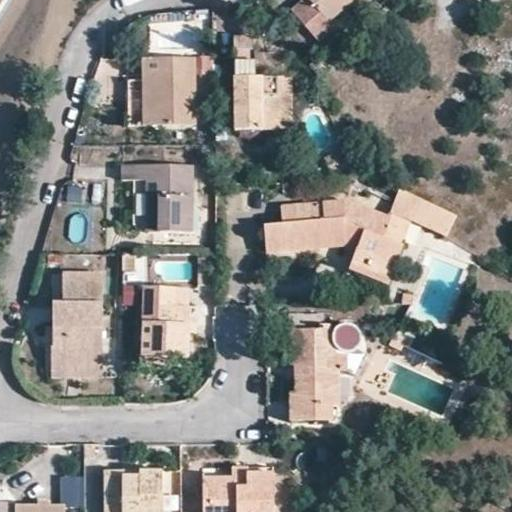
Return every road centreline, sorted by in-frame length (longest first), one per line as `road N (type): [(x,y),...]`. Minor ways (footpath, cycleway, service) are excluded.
road 1 (residential): [(0,311),(84,55),(114,16),(148,0)]
road 2 (residential): [(246,293),(246,377),(233,411),(172,425),(0,415)]
